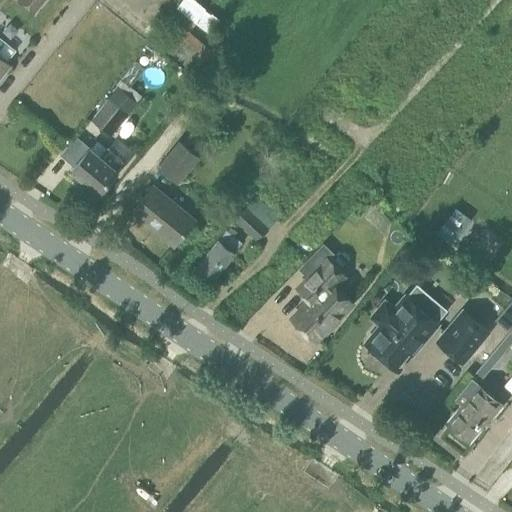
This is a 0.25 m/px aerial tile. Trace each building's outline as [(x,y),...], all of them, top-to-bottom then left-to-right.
[(19,0),(35,13),(45,0),(19,0)] [(182,11),(156,43),(189,69),(214,36),(182,11)] [(0,73),(9,62),(0,54),(0,73)] [(113,95),(93,118),(110,132),(129,109),(113,95)] [(158,164),(176,179),(204,145),(186,130),(158,164)] [(90,146),(72,169),(99,192),(118,169),(117,169),(124,160),(109,147),(101,156),(90,146)] [(133,210),(175,244),(195,219),(154,184),(133,210)] [(253,194),(233,218),(255,236),(275,213),(253,194)] [(196,268),(212,280),(213,281),(242,241),(235,236),(238,231),(232,227),(229,231),(226,229),(196,268)] [(309,334),(310,332),(316,338),(325,329),(326,330),(337,319),(335,318),(352,300),(335,283),(345,273),(329,257),(334,251),(323,241),(304,262),(313,271),(299,286),(311,297),(293,317),(299,322),(298,323),(309,334)] [(371,337),(367,341),(377,349),(375,350),(377,354),(383,360),(387,360),(389,359),(394,364),(417,337),(421,339),(439,319),(408,293),(405,296),(395,309),(385,301),(373,316),(382,323),(380,326),(377,327),(371,333),(371,337)] [(511,302),(497,321),(510,331),(511,328),(511,302)] [(487,330),(464,311),(440,339),(463,359),(487,330)] [(501,403),(471,378),(455,398),(461,403),(447,421),(468,439),(489,414),(491,415),(501,403)]
